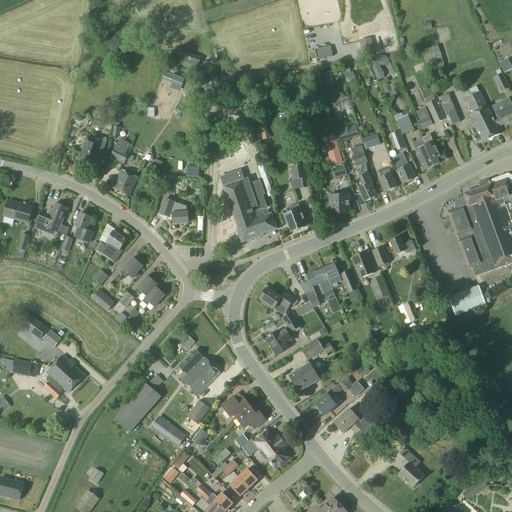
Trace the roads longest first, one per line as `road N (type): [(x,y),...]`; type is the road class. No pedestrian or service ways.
road 1 (tertiary): [(233,302),(260,265),(511,149)]
road 2 (residential): [(38,511),(85,416),(191,290)]
road 3 (unclassified): [(191,290),(131,220),(82,190),(0,163)]
road 4 (residential): [(210,91),(209,242),(191,290)]
road 5 (tertiary): [(314,447),(241,353),(233,302)]
